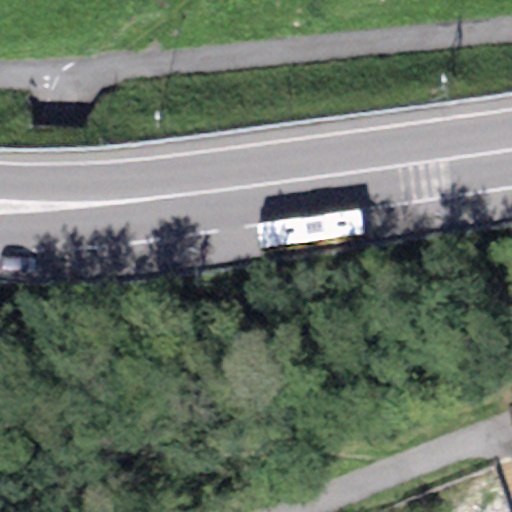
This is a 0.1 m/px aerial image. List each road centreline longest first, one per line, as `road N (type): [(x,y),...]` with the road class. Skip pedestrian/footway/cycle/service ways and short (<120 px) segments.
road 1 (primary): [(0,208),(161,200),(511,150)]
road 2 (track): [(284,511),(451,445),(493,442),(511,481)]
